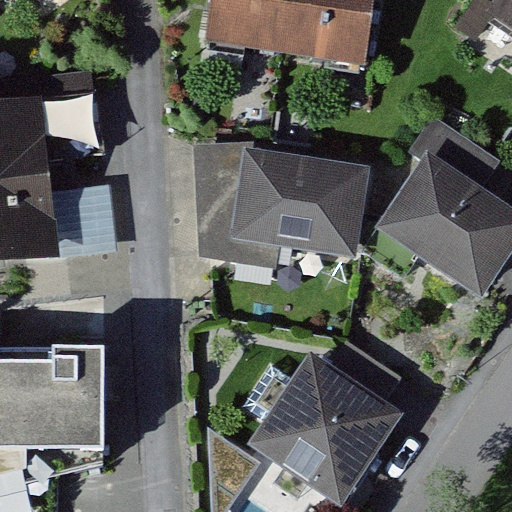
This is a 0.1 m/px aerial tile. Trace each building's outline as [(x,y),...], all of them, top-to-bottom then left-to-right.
[(375,0),(226,0),(222,38),(368,56),(375,0)] [(511,0),(501,16),(511,23),(511,0)] [(43,101),(0,106),(0,275),(63,268),(43,101)] [(259,146),(207,152),(208,255),(284,270),(286,252),(360,263),(376,175),(258,159),(259,146)] [(511,254),(511,207),(437,156),(385,230),(482,298),(511,254)] [(356,343),(342,365),(394,401),(401,391),(409,379),(356,343)] [(342,365),(324,352),(256,445),(348,511),(416,418),(394,401),(342,365)] [(0,489),(109,470),(109,360),(0,359),(0,489)]
